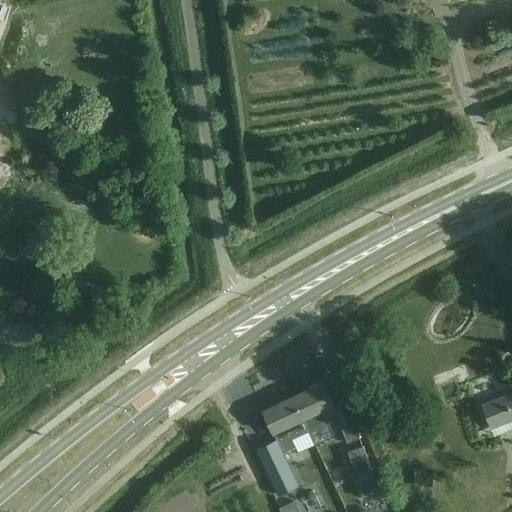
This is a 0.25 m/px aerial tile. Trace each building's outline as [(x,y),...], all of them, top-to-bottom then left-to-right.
[(322,383),(293,396),(296,402),(309,431),(329,422),(338,417),(342,428),(348,442),(361,437),(355,422),(345,399),(332,404),(322,383)] [(511,392),(482,404),(492,427),(511,418),(511,392)] [(277,440),(257,449),(279,495),(299,485),(283,452),(296,446),(292,438),(309,431),(296,402),(293,396),(263,410),(277,440)] [(363,445),(347,451),(358,479),(356,480),(363,497),(380,490),(373,474),(374,474),(363,445)] [(433,468),(414,467),(414,485),(433,485),(433,468)] [(285,502),(288,511),(300,511),(296,499),(285,502)]
